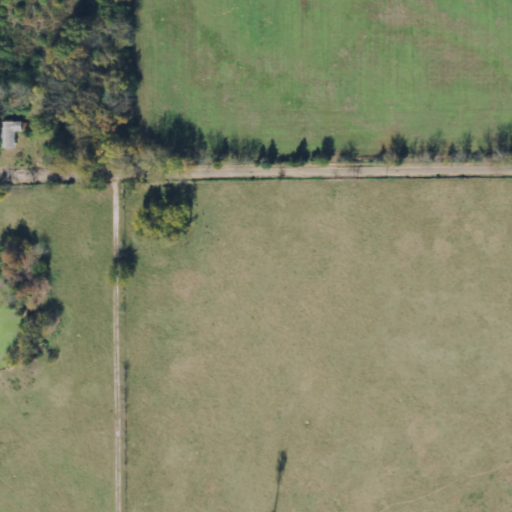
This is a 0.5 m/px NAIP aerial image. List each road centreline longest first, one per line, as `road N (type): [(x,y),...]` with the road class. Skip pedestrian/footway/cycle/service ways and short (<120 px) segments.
road 1 (residential): [(272,176),(0,180)]
road 2 (residential): [(272,176),(511,175)]
